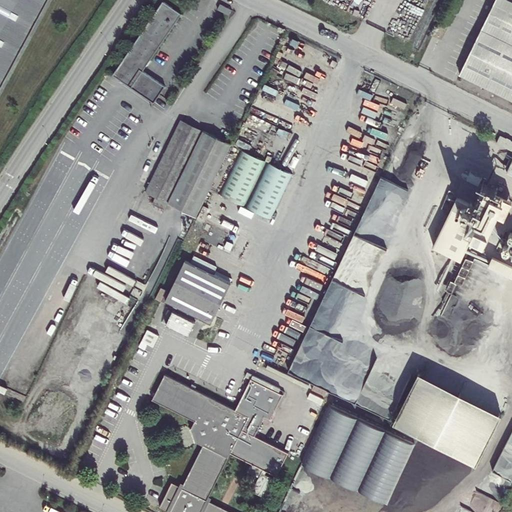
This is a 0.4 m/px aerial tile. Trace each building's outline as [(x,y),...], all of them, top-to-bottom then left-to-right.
[(0,0),(0,88),(48,0),(0,0)] [(511,0),(495,0),(482,28),(511,42),(511,0)] [(163,1),(113,75),(154,102),(165,86),(143,71),(182,14),(163,1)] [(511,42),(482,28),(459,74),(511,99),(511,42)] [(165,210),(168,203),(196,217),(232,144),(181,119),(145,192),(155,197),(152,203),(165,210)] [(497,143),(511,150),(511,149),(511,141),(500,136),(497,143)] [(241,149),(220,194),(244,206),(265,161),(241,149)] [(269,162),(247,207),(271,218),(293,174),(269,162)] [(399,209),(407,190),(388,182),(388,180),(382,177),(378,186),(389,191),(387,197),(395,200),(392,206),(399,209)] [(451,207),(432,246),(459,259),(478,220),(451,207)] [(340,271),(368,282),(381,246),(353,236),(340,271)] [(231,282),(185,260),(165,301),(211,323),(231,282)] [(328,280),(303,349),(306,350),(307,344),(312,346),(318,330),(326,333),(328,328),(345,334),(348,325),(354,327),(366,293),(328,280)] [(152,399),(195,420),(191,427),(190,428),(195,442),(196,441),(203,445),(182,487),(172,482),(160,506),(170,511),(169,511),(231,511),(207,500),(230,452),(276,475),(288,452),(254,436),(264,415),(271,419),(282,394),(251,378),(236,409),(165,374),(152,399)] [(396,425),(479,466),(504,415),(422,374),(396,425)] [(331,476),(359,418),(331,405),(304,463),(331,476)] [(359,489),(386,431),(359,418),(331,476),(359,489)] [(387,502),(414,444),(386,431),(359,489),(387,502)] [(471,509),(478,511),(496,511),(501,503),(479,492),(471,509)]
